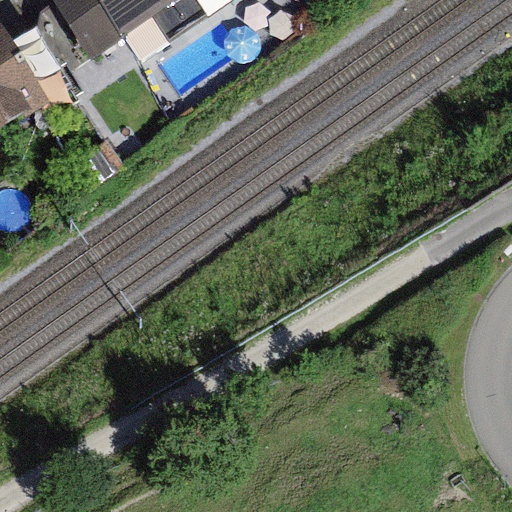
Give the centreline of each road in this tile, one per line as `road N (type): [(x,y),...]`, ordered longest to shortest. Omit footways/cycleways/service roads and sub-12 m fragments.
road 1 (track): [(0,509),(511,206)]
road 2 (residential): [(511,438),(501,421),(495,376),(511,318)]
